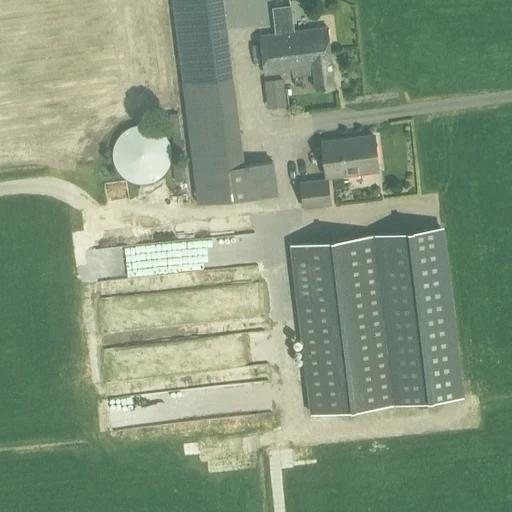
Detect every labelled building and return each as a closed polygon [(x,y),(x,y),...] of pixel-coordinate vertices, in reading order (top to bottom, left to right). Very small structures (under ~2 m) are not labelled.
[(171,0),(182,85),(233,78),(226,19),(254,16),(251,0),(171,0)] [(277,22),(275,22),(277,35),(292,33),(293,33),(289,8),(275,10),(277,22)] [(330,49),(327,28),(293,33),(292,33),(295,54),(330,49)] [(294,71),(294,76),(298,75),(295,54),(292,33),(277,35),(260,37),(265,75),(294,71)] [(298,75),(314,73),(316,90),(335,87),(332,66),(332,65),(330,49),(295,54),(298,75)] [(233,78),(182,85),(197,205),(278,195),(274,162),(244,166),(233,78)] [(266,82),(270,109),(288,106),(284,79),(266,82)] [(114,152),(114,154),(114,155),(114,159),(114,163),(115,165),(116,168),(117,171),(118,173),(121,176),(123,179),(126,181),(129,183),(131,184),(132,184),(136,186),(138,186),(141,186),(145,186),(149,186),(150,185),(154,184),(157,183),(159,182),(160,181),(163,178),(166,176),(167,174),(168,173),(170,169),(171,166),(172,162),(172,161),(172,157),(172,155),(172,153),(172,151),(171,150),(170,146),(169,143),(168,141),(167,140),(164,137),(162,134),(160,133),(157,131),(155,130),(152,129),(150,129),(147,128),(145,128),(141,128),(139,128),(137,128),(134,129),(130,131),(129,131),(127,132),(124,135),(122,137),(120,139),(118,141),(117,143),(116,145),(115,148),(115,150),(114,152)] [(327,177),(378,170),(374,136),(322,143),(327,177)] [(302,184),(306,212),(337,208),(333,180),(302,184)] [(313,412),(400,402),(464,396),(445,226),(380,233),(293,244),(313,412)] [(253,228),(221,229),(222,258),(254,257),(253,228)] [(219,236),(91,246),(93,276),(203,268),(204,276),(255,273),(254,260),(221,263),(219,236)] [(100,326),(135,324),(133,294),(98,296),(100,326)]
